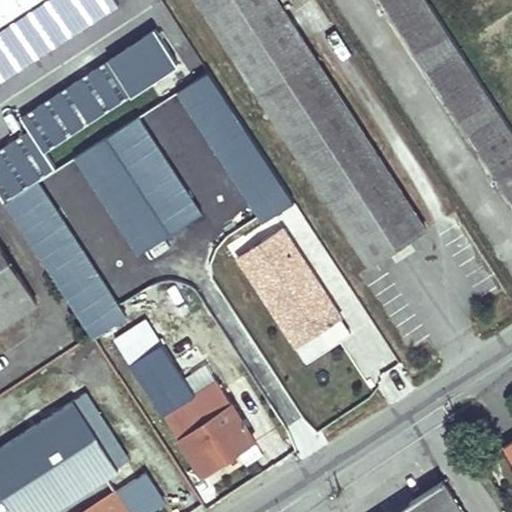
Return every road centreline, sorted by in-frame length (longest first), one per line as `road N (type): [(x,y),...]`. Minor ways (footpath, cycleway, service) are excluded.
road 1 (residential): [(511,353),(262,511)]
road 2 (unknown): [(0,195),(72,322),(0,373)]
